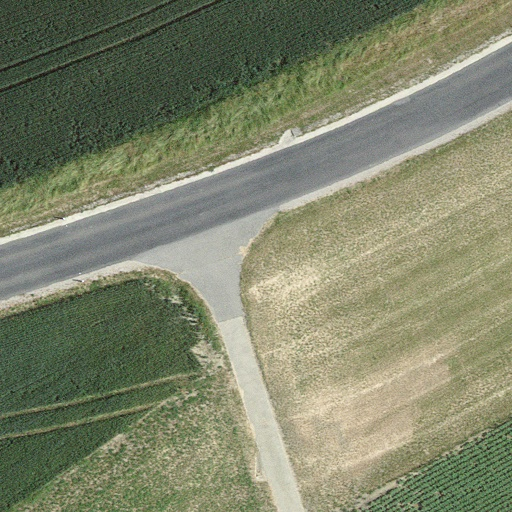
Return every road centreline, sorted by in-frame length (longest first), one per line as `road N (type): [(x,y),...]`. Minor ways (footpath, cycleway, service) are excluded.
road 1 (tertiary): [(511,72),(278,175),(0,273)]
road 2 (track): [(196,204),(292,511)]
